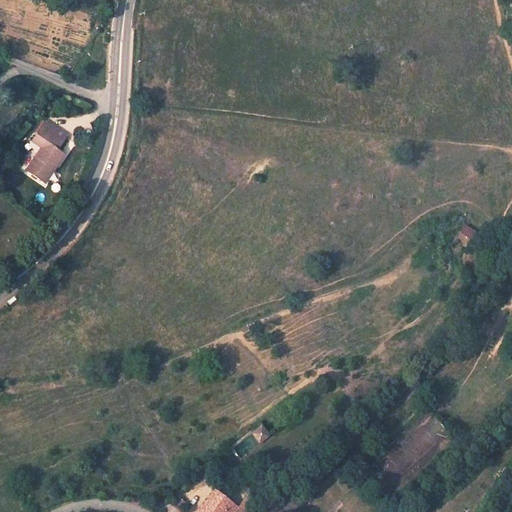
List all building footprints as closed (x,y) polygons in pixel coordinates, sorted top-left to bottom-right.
[(42,148),(26,171),(44,184),(58,163),(54,161),(61,151),(57,149),(66,136),(45,122),(36,135),(46,142),(42,148)] [(36,135),(32,141),(42,148),(46,142),(36,135)] [(61,151),(54,161),(58,163),(64,154),(61,151)] [(475,234),(465,227),(461,234),(470,240),(475,234)] [(263,424),(252,432),(261,442),(271,434),(263,424)] [(214,491),(199,511),(232,511),(226,508),(230,502),(214,491)] [(178,497),(173,503),(177,507),(182,501),(178,497)] [(180,511),(170,502),(161,511),(162,511),(180,511)] [(243,511),(230,502),(226,508),(232,511),(243,511)]
